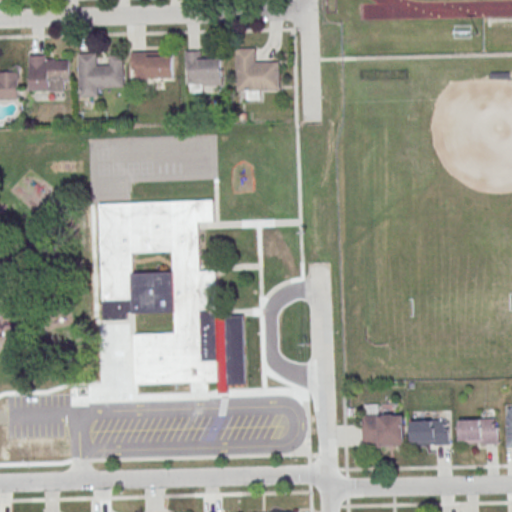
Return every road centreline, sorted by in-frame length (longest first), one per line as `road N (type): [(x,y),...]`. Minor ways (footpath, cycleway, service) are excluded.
road 1 (residential): [(81,481),(309,475),(343,489),(511,484)]
road 2 (residential): [(306,11),(0,19)]
road 3 (residential): [(327,511),(317,265)]
road 4 (residential): [(310,123),(305,0)]
